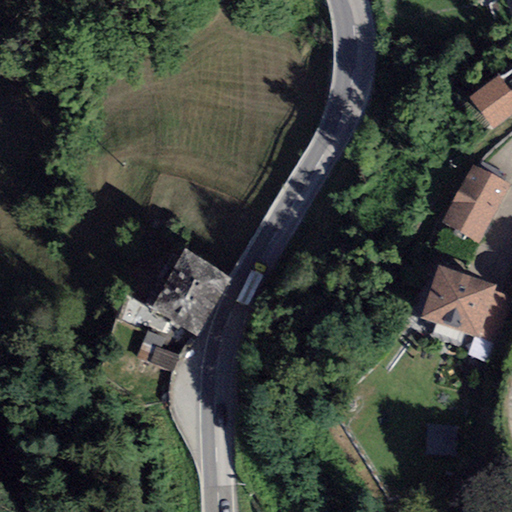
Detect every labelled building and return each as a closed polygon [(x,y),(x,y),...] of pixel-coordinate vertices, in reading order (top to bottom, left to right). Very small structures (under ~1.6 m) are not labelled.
[(511,93),(498,76),(469,98),(494,129),(511,115),(511,93)] [(481,161),(478,168),(499,180),(503,173),(481,161)] [(478,168),(472,165),(441,224),(479,244),(510,185),(499,180),(478,168)] [(232,279),(184,250),(149,309),(197,337),(232,279)] [(496,287),(438,265),(419,318),(479,340),(480,335),(495,340),(511,297),(494,291),(496,287)] [(165,340),(147,332),(136,358),(173,373),(180,356),(161,348),(165,340)] [(454,429),(429,428),(427,453),(453,454),(454,429)]
